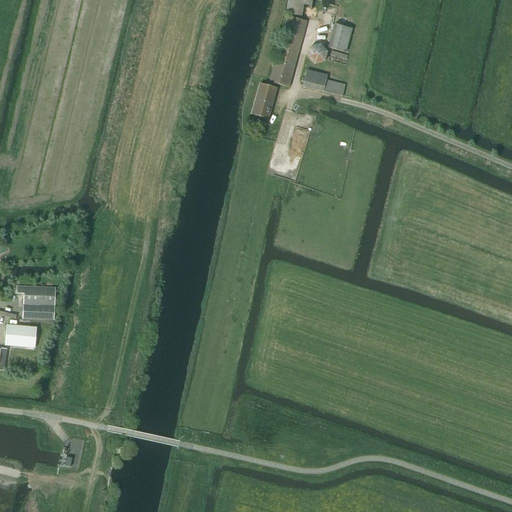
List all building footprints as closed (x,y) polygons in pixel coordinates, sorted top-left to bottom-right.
[(312,8),(312,0),(288,0),(286,16),(302,18),(303,6),(312,8)] [(289,88),(307,23),(287,17),(269,83),(289,88)] [(346,53),(351,31),(334,26),(328,49),(346,53)] [(314,65),(324,63),(327,53),(320,45),(310,48),(307,57),(314,65)] [(342,98),(345,86),(326,81),(327,79),(306,73),(302,88),(342,98)] [(268,120),(277,89),(260,85),(251,115),(268,120)] [(53,321),(54,289),(16,287),(16,295),(24,295),(23,320),(53,321)]
